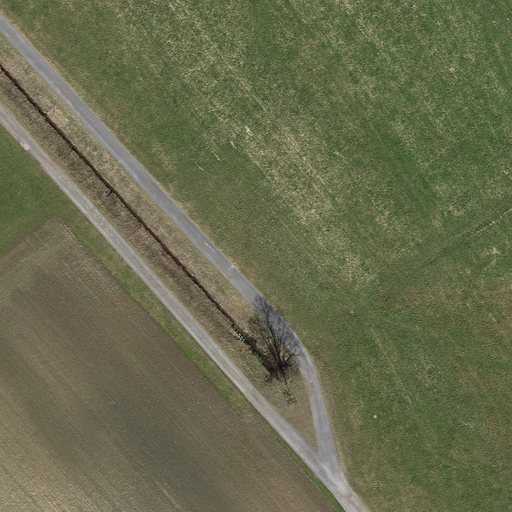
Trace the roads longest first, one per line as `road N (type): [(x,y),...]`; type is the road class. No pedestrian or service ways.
road 1 (track): [(334,487),(311,380),(292,342),(0,13)]
road 2 (track): [(334,487),(0,110)]
